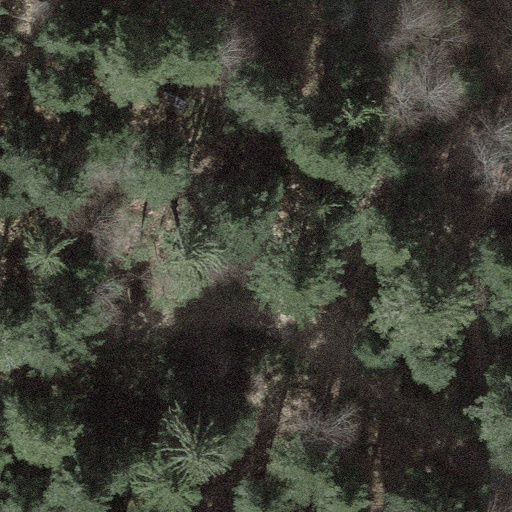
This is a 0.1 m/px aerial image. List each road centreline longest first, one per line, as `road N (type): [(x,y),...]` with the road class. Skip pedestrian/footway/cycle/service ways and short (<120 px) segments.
road 1 (track): [(455,0),(488,41),(491,84),(464,150),(370,161),(0,36)]
road 2 (track): [(0,355),(253,308),(389,372),(511,504)]
road 3 (track): [(253,308),(391,255),(464,150)]
